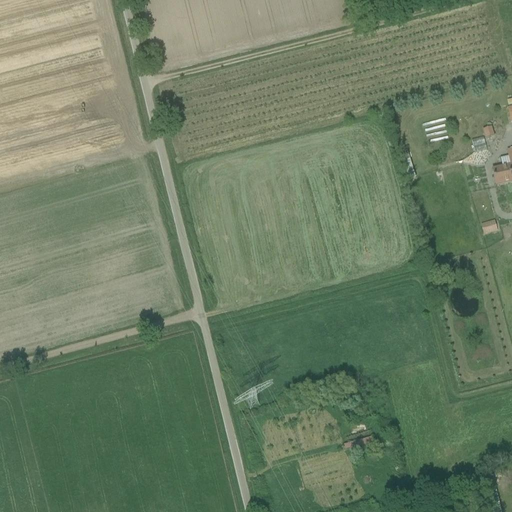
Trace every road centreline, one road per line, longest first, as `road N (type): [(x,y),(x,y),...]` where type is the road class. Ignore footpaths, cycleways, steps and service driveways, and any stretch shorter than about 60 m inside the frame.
road 1 (unclassified): [(248,511),(123,0)]
road 2 (track): [(144,85),(473,0)]
road 3 (track): [(202,315),(0,368)]
